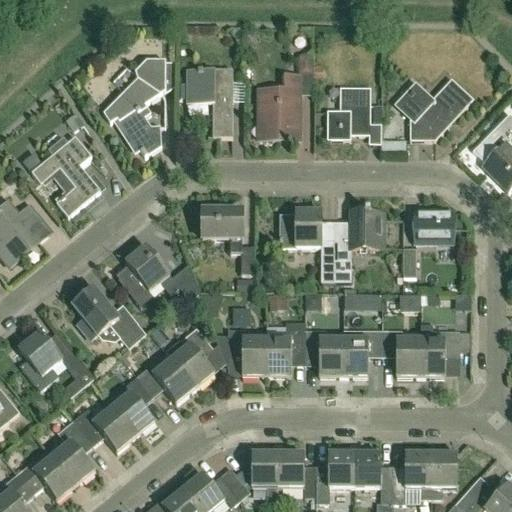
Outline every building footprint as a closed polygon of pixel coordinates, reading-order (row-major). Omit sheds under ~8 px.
[(323,81),(328,68),(308,61),(303,74),(323,81)] [(166,96),(165,65),(147,65),(135,77),(138,84),(104,118),(110,128),(115,125),(136,155),(139,153),(145,162),(162,151),(160,131),(151,132),(145,122),(151,118),(146,110),(160,99),(161,99),(166,96)] [(233,143),(233,75),(214,75),(214,76),(188,76),(188,109),(214,109),(214,143),(233,143)] [(300,145),(300,81),(282,81),(282,95),(259,96),(259,145),(300,145)] [(436,146),(474,104),(452,84),(433,105),(418,92),(400,112),(412,123),(410,125),(410,146),(436,146)] [(371,140),(371,129),(371,93),(341,93),(341,116),(328,116),(328,145),(351,146),(351,140),(371,140)] [(373,108),(373,129),(381,129),(381,108),(373,108)] [(511,120),(475,155),(486,167),(483,170),(508,196),(511,192),(511,120)] [(102,196),(91,183),(82,172),(93,163),(77,143),(33,178),(43,190),(62,175),(77,194),(58,209),(69,223),(102,196)] [(181,165),(202,166),(202,146),(182,145),(181,165)] [(381,146),(381,150),(381,158),(406,158),(406,146),(381,146)] [(0,260),(9,272),(51,238),(35,219),(23,228),(8,209),(0,215),(0,260)] [(242,279),(255,279),(255,251),(243,251),(243,215),(203,215),(203,243),(231,243),(231,259),(242,259),(242,279)] [(336,278),(336,247),(323,246),(323,216),(296,216),(296,221),(280,220),(280,253),(323,253),(322,287),(335,287),(336,278)] [(352,278),(352,255),(385,255),(385,219),(371,219),(371,216),(352,216),(352,247),(336,247),(336,278),(352,278)] [(416,249),(454,249),(453,216),(416,216),(416,249)] [(128,270),(116,280),(119,284),(118,285),(128,297),(129,296),(132,300),(144,290),(150,297),(160,289),(170,301),(179,293),(190,306),(200,298),(189,271),(174,284),(147,251),(126,268),(128,270)] [(416,254),(404,254),(404,283),(416,282),(416,254)] [(130,354),(147,340),(123,311),(114,318),(94,294),(74,310),(85,324),(79,329),(92,346),(98,341),(102,346),(115,348),(121,343),(130,354)] [(344,296),(344,313),(382,313),(382,298),(344,296)] [(286,344),(267,344),(267,382),(291,382),(291,362),(305,362),(306,336),(305,336),(305,328),(286,328),(286,344)] [(203,363),(214,354),(197,333),(181,346),(180,345),(165,357),(171,365),(172,364),(196,394),(215,378),(203,363)] [(243,381),(267,382),(267,344),(248,344),(248,336),(229,336),(229,361),(243,361),(243,381)] [(326,336),(306,336),(305,362),(319,362),(319,382),(344,382),(344,344),(326,344),(326,336)] [(344,344),(344,382),(368,382),(368,362),(382,362),(382,337),(370,337),(344,336),(344,344)] [(402,337),(382,337),(382,362),(396,362),(396,382),(420,383),(420,345),(402,345),(402,337)] [(432,345),(420,345),(420,383),(446,383),(446,363),(460,363),(460,338),(432,337),(432,345)] [(93,384),(90,381),(69,355),(64,359),(61,356),(58,359),(41,338),(20,354),(29,365),(20,372),(40,397),(58,382),(52,375),(62,367),(77,384),(64,395),(70,403),(93,384)] [(152,370),(136,382),(154,403),(164,395),(176,410),(196,394),(172,364),(171,365),(163,371),(152,370)] [(127,401),(112,413),(136,442),(155,427),(143,412),(154,403),(136,382),(122,394),(127,401)] [(0,430),(1,432),(19,418),(1,395),(0,395),(0,430)] [(64,413),(52,422),(59,432),(71,423),(64,413)] [(73,426),(94,452),(105,443),(117,458),(136,442),(112,413),(97,425),(88,414),(73,426)] [(83,461),(94,452),(73,426),(58,439),(67,449),(52,462),(76,491),(95,475),(83,461)] [(277,493),(277,458),(252,458),(252,493),(277,493)] [(303,459),(277,458),(277,493),(303,494),(303,503),(316,503),(316,473),(303,473),(303,459)] [(354,494),(354,459),(328,459),(328,473),(316,473),(316,503),(316,507),(330,507),(330,493),(354,494)] [(380,459),(354,459),(354,494),(380,494),(380,509),(392,509),(393,473),(380,473),(380,459)] [(430,505),(430,459),(404,459),(404,473),(393,473),(392,509),(404,509),(404,494),(420,494),(420,505),(430,505)] [(457,459),(430,459),(430,505),(441,505),(442,494),(457,494),(457,459)] [(52,462),(43,469),(32,467),(17,479),(34,500),(45,492),(56,507),(76,491),(52,462)] [(241,506),(251,498),(231,474),(221,481),(241,506)] [(25,511),(23,509),(34,500),(17,479),(2,491),(7,498),(0,503),(0,511),(25,511)] [(241,506),(221,481),(212,489),(203,479),(183,495),(196,511),(220,511),(226,507),(230,511),(234,511),(241,506)] [(459,511),(471,511),(491,491),(481,482),(457,509),(459,511)] [(511,511),(511,491),(509,489),(500,498),(491,491),(471,511),(511,511)] [(196,511),(183,495),(163,511),(196,511)]
